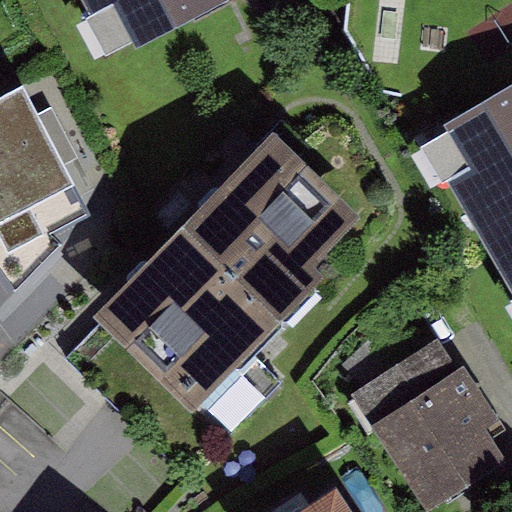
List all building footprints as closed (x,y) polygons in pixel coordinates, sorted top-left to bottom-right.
[(102,0),(121,33),(182,0),(102,0)] [(84,207),(22,86),(0,97),(0,277),(15,297),(76,234),(66,220),(84,207)] [(511,98),(441,141),(511,257),(511,98)] [(276,141),(109,314),(191,393),(315,265),(305,255),(348,210),(276,141)] [(431,352),(364,396),(431,498),(498,455),(431,352)] [(345,511),(336,498),(313,511),(345,511)]
